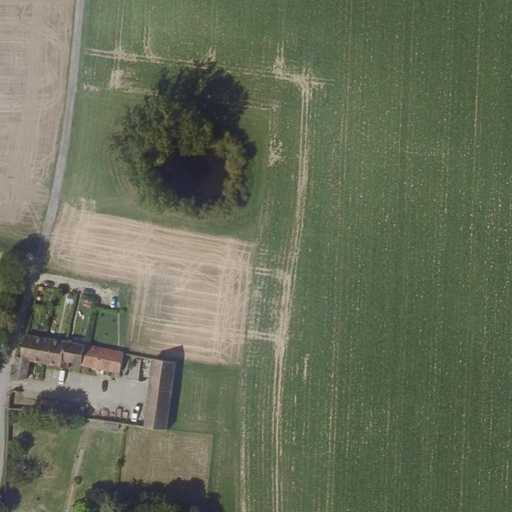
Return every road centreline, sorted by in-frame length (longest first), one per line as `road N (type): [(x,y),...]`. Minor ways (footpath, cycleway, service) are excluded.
road 1 (track): [(35,276),(69,128),(81,0)]
road 2 (unclassified): [(0,465),(6,362),(35,276)]
